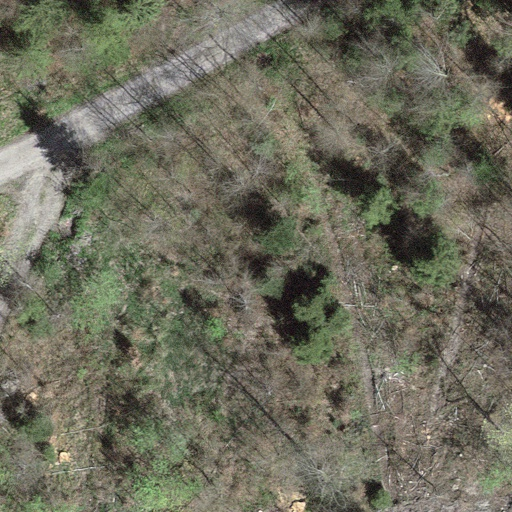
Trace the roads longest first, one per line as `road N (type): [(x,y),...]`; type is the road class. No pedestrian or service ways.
road 1 (track): [(319,0),(0,165)]
road 2 (track): [(52,139),(0,335)]
